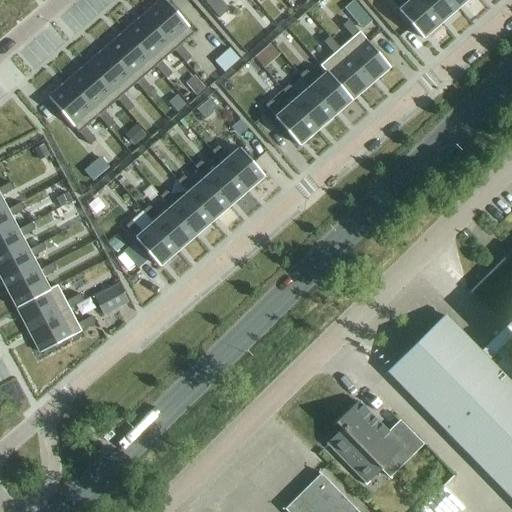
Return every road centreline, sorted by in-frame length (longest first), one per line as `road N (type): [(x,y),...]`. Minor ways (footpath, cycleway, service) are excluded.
road 1 (residential): [(0,452),(511,10)]
road 2 (primary): [(64,511),(511,73)]
road 3 (unclassified): [(158,511),(511,165)]
